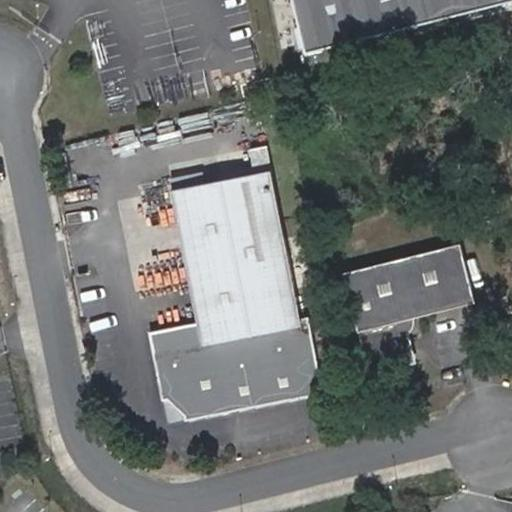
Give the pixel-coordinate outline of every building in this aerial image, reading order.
[(511,0),(290,0),(304,53),(511,0)] [(252,148),(256,172),(274,168),(269,144),(252,148)] [(207,182),(174,188),(200,321),(151,330),(165,398),(170,396),(188,414),(188,418),(326,392),(311,316),(303,317),(274,168),(256,172),(207,182)] [(172,178),(174,188),(207,182),(205,172),(172,178)] [(412,316),(471,301),(456,241),(340,271),(366,373),(383,368),(382,364),(403,359),(398,336),(403,335),(408,332),(410,330),(412,325),(413,322),(412,316)]
